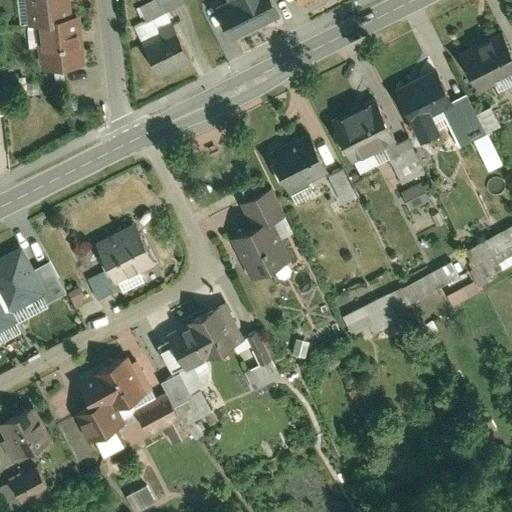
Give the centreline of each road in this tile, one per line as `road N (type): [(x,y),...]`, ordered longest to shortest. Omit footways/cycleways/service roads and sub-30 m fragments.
road 1 (residential): [(143,137),(208,256),(204,282),(0,391)]
road 2 (tertiary): [(143,137),(419,0)]
road 3 (tertiary): [(0,210),(143,137)]
road 4 (residential): [(112,0),(125,109),(143,137)]
